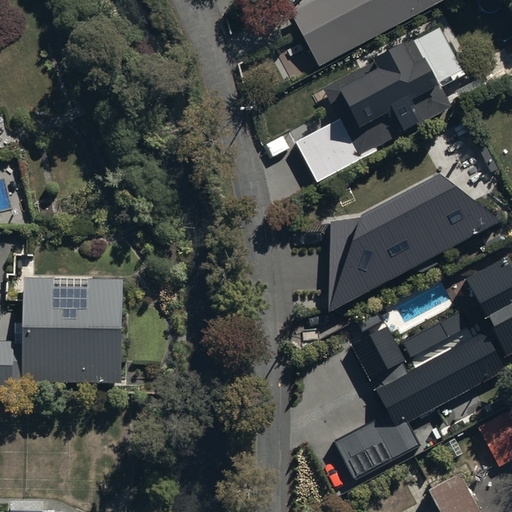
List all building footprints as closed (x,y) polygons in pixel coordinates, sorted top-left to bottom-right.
[(309,0),(290,10),(318,62),(433,0),(309,0)] [(345,132),(356,152),(449,104),(413,37),(401,43),(398,38),(370,53),(373,58),(320,86),(333,111),(347,104),(358,125),(345,132)] [(308,121),(291,87),(257,104),(273,138),(308,121)] [(499,221),(440,175),(360,218),(331,221),(330,311),(499,221)] [(387,323),(348,344),(385,413),(332,441),(354,482),(421,446),(408,422),(510,367),(505,357),(511,353),(511,272),(504,258),(464,279),(490,327),(412,369),(387,323)] [(120,276),(24,275),(24,322),(15,322),(15,337),(0,336),(0,384),(24,385),(24,380),(119,381),(120,276)] [(511,408),(479,424),(497,463),(511,455),(511,408)] [(479,511),(457,470),(427,486),(438,507),(428,511),(479,511)] [(13,500),(13,511),(44,511),(45,501),(13,500)]
